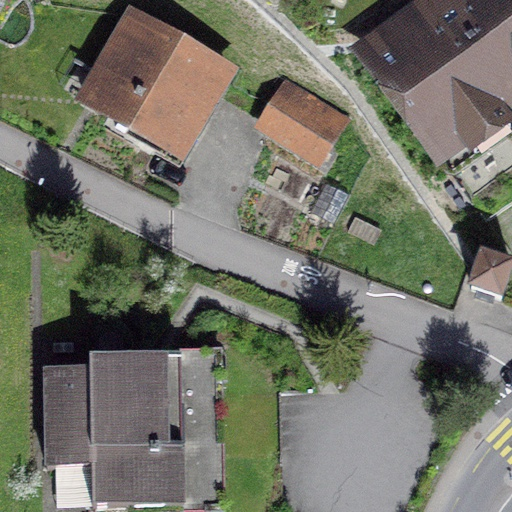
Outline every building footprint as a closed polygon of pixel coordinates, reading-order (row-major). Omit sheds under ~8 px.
[(511,0),(439,0),(364,54),(451,173),(511,129),(511,0)] [(132,19),(84,102),(179,158),(227,75),(132,19)] [(263,120),(322,158),(343,126),(283,88),(263,120)] [(511,269),(482,259),(471,290),(500,300),(511,269)] [(217,508),(216,458),(281,457),(280,394),(215,396),(215,359),(171,360),(171,370),(123,371),(122,344),(109,335),(98,342),(96,360),(89,360),(90,371),(45,372),(46,470),(91,470),(92,510),(217,508)]
